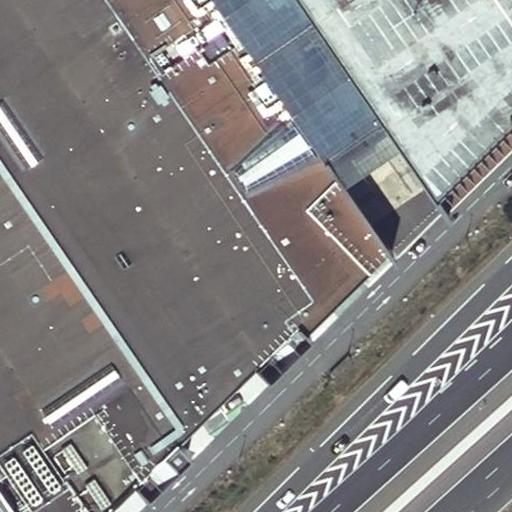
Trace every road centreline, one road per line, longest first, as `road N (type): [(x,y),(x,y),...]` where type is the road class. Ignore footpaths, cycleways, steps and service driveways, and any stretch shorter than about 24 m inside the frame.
road 1 (motorway): [(511,264),(261,511)]
road 2 (primary): [(511,339),(322,511)]
